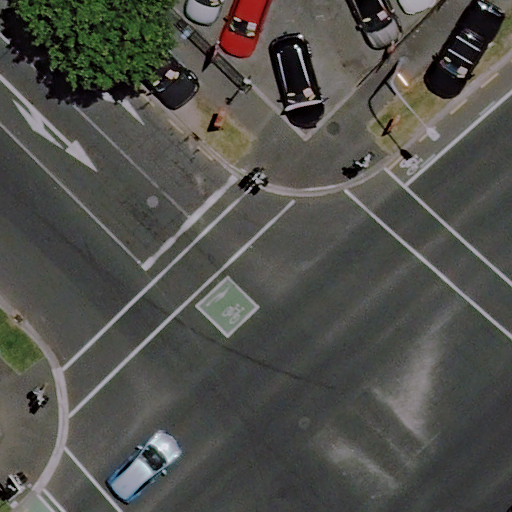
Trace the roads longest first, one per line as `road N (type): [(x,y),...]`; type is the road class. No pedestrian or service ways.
road 1 (unclassified): [(284,404),(0,128)]
road 2 (secondary): [(284,404),(511,184)]
road 3 (secondary): [(180,511),(284,404)]
road 4 (secondary): [(387,511),(284,404)]
